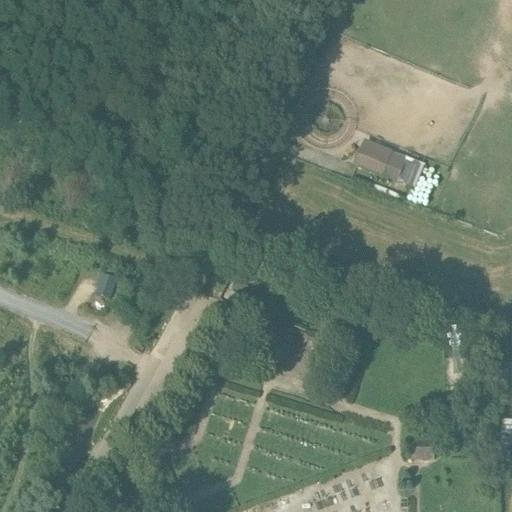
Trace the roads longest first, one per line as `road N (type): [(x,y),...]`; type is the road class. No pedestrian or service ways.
road 1 (track): [(149,366),(335,0)]
road 2 (track): [(46,310),(35,330),(29,438),(6,511)]
